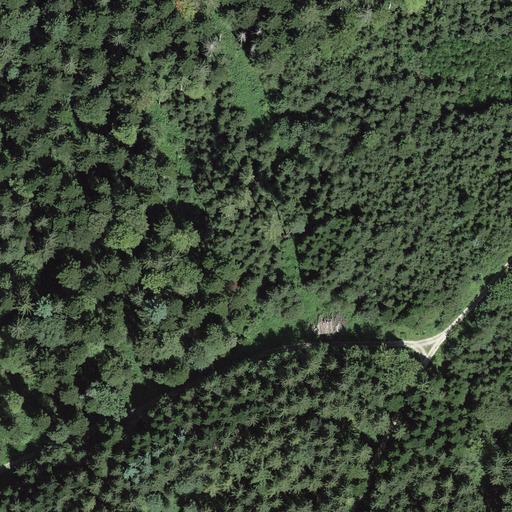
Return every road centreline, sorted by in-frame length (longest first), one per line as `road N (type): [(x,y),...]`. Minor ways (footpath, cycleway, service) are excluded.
road 1 (track): [(439,340),(304,345),(258,356),(0,469)]
road 2 (track): [(511,260),(439,340),(355,511)]
road 3 (track): [(130,0),(50,122),(0,162)]
